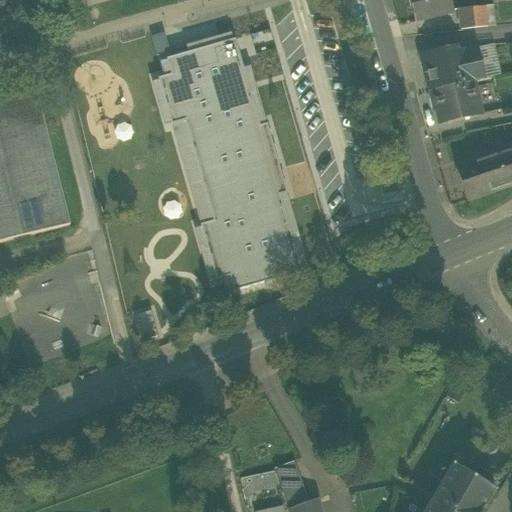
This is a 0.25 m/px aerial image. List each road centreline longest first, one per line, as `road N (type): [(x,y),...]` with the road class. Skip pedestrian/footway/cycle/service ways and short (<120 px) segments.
road 1 (secondary): [(451,251),(199,357)]
road 2 (residential): [(451,251),(378,0)]
road 3 (secondary): [(199,357),(0,436)]
road 4 (unclassified): [(199,357),(238,511)]
